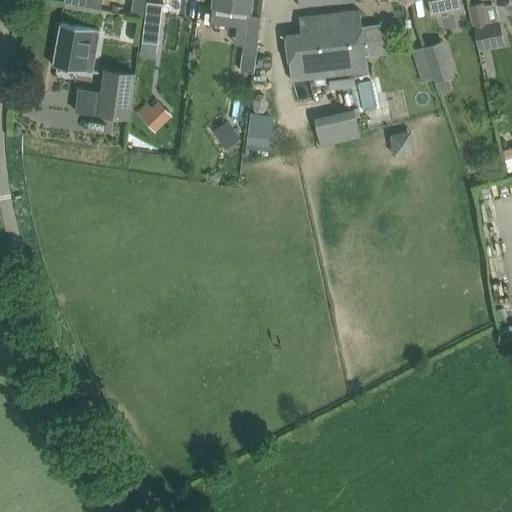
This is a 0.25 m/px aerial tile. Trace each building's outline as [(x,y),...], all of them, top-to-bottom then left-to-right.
[(90,0),(89,7),(102,9),(103,0),(90,0)] [(132,0),(130,13),(143,16),(144,0),(132,0)] [(253,0),(213,0),(212,6),(252,11),(253,0)] [(427,0),(427,1),(429,1),(432,14),(461,8),(459,0),(427,0)] [(163,3),(147,1),(142,40),(158,42),(163,3)] [(468,5),(478,50),(505,44),(500,18),(488,20),(484,2),(468,5)] [(301,32),(286,33),(292,79),(366,70),(365,55),(361,26),(359,9),(299,17),(301,32)] [(256,55),(261,17),(247,15),(243,53),(256,55)] [(52,65),(92,72),(100,30),(60,22),(52,65)] [(443,41),(423,47),(438,94),(452,89),(448,76),(454,74),(443,41)] [(256,55),(243,53),(240,70),(253,72),(256,55)] [(99,112),(130,115),(136,69),(105,64),(99,112)] [(266,99),(263,95),(258,94),(255,98),(254,107),(257,110),(261,111),(266,108),(266,99)] [(400,96),(373,100),(375,113),(402,109),(400,96)] [(151,107),(142,117),(155,130),(171,115),(158,101),(151,107)] [(354,106),(314,116),(321,145),(361,135),(354,106)] [(228,120),(212,130),(224,149),(240,139),(228,120)] [(388,132),(392,154),(416,150),(412,128),(388,132)]
